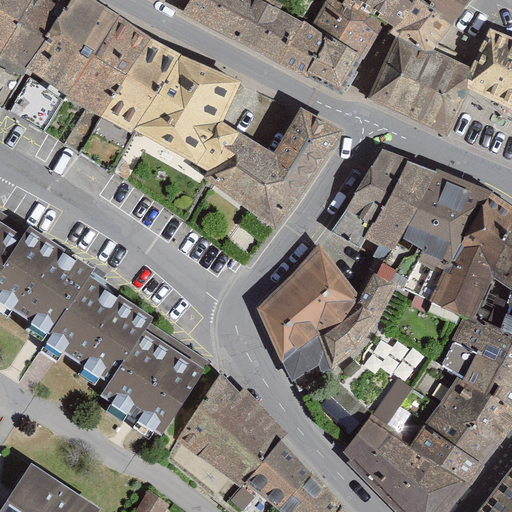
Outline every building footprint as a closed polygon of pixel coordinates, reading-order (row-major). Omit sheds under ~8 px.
[(267,232),(338,135),(289,109),(263,155),(215,124),(236,86),(140,39),(79,0),(0,0),(0,61),(25,76),(5,110),(6,111),(42,134),(61,103),(199,175),(193,184),(267,232)] [(341,97),(377,29),(395,36),(415,44),(424,48),(433,51),(468,0),(322,0),(306,30),(249,0),(186,0),(179,11),(341,97)] [(470,67),(469,89),(511,109),(511,38),(491,29),(470,67)] [(415,44),(395,36),(369,101),(449,134),(469,89),(470,67),(433,51),(424,48),(415,44)] [(395,376),(334,455),(393,511),(426,511),(511,415),(511,211),(486,193),(455,181),(376,151),(369,161),(337,214),(327,230),(356,247),(360,238),(381,248),(354,294),(316,246),(254,310),(276,364),(312,339),(327,366),(353,344),(374,321),(413,256),(422,260),(437,266),(416,302),(454,321),(431,360),(452,374),(405,438),(387,423),(413,387),(395,376)] [(98,397),(160,437),(204,370),(144,331),(151,319),(91,280),(96,271),(92,268),(20,222),(11,236),(0,229),(0,303),(50,336),(46,342),(107,382),(98,397)] [(345,511),(281,433),(216,375),(174,440),(235,490),(240,482),(278,511),(345,511)] [(511,511),(511,459),(465,511),(511,511)] [(25,461),(0,496),(0,511),(90,511),(93,508),(25,461)] [(160,511),(167,502),(143,486),(125,511),(160,511)]
